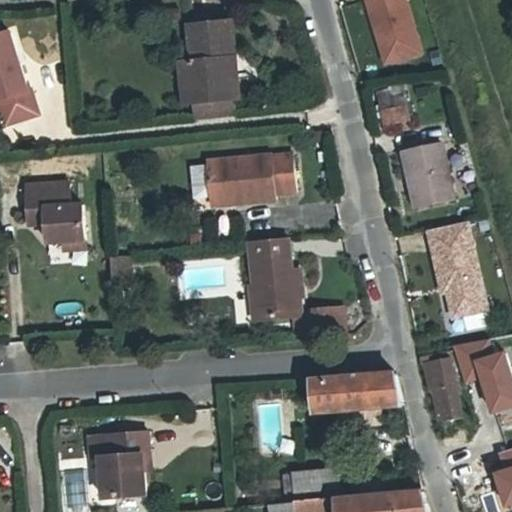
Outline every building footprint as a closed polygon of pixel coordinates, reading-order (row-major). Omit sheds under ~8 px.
[(423,54),(406,0),(368,0),(384,54),(401,49),(404,60),(423,54)] [(189,59),(193,98),(231,93),(228,57),(234,56),(230,18),(188,23),(191,59),(189,59)] [(0,110),(4,123),(36,113),(28,88),(26,89),(7,31),(0,33),(0,110)] [(404,60),(401,49),(384,54),(387,65),(404,60)] [(238,92),(234,56),(228,57),(231,93),(238,92)] [(184,99),(193,98),(189,59),(180,60),(184,99)] [(397,92),(384,94),(390,125),(410,122),(415,120),(411,96),(398,98),(397,92)] [(231,93),(193,98),(194,119),(233,114),(231,93)] [(439,143),(403,151),(414,206),(450,199),(439,143)] [(454,175),(469,173),(466,153),(451,156),(454,175)] [(301,155),(268,157),(214,163),(214,165),(217,196),(238,194),(239,202),(283,198),(283,193),(303,191),(301,155)] [(200,197),(217,196),(214,165),(197,166),(200,197)] [(54,240),(69,238),(91,237),(89,202),(77,202),(76,180),(33,182),(36,218),(48,217),(53,221),(54,240)] [(217,204),(239,202),(238,194),(217,196),(217,204)] [(487,310),(467,222),(427,231),(440,284),(445,283),(453,318),(487,310)] [(91,237),(69,238),(69,247),(92,245),(91,237)] [(268,320),(300,317),(307,316),(303,270),(298,270),(295,237),(256,241),(260,300),(266,300),(268,320)] [(131,257),(111,259),(113,283),(133,282),(131,257)] [(258,320),(268,320),(266,300),(260,300),(256,301),(258,320)] [(323,313),(323,315),(325,341),(357,338),(355,309),(323,313)] [(302,342),(325,341),(323,315),(307,316),(300,317),(302,342)] [(511,383),(502,353),(492,356),(487,338),(456,348),(466,380),(480,376),(490,411),(511,403),(511,383)] [(451,358),(427,363),(433,391),(435,391),(457,386),(451,358)] [(379,410),(401,408),(394,372),(311,379),(315,415),(341,413),(342,429),(381,426),(379,410)] [(457,386),(435,391),(441,422),(464,417),(457,386)] [(270,403),(280,401),(279,391),(269,393),(270,403)] [(143,495),(141,471),(139,454),(146,454),(144,432),(104,436),(106,457),(97,458),(101,499),(143,495)] [(511,503),(511,451),(501,454),(506,471),(495,474),(504,506),(511,503)] [(148,470),(146,454),(139,454),(141,471),(148,470)] [(481,511),(474,460),(454,463),(459,511),(481,511)] [(296,503),(342,498),(339,474),(293,478),(296,503)] [(433,511),(428,492),(273,508),(273,511),(433,511)]
